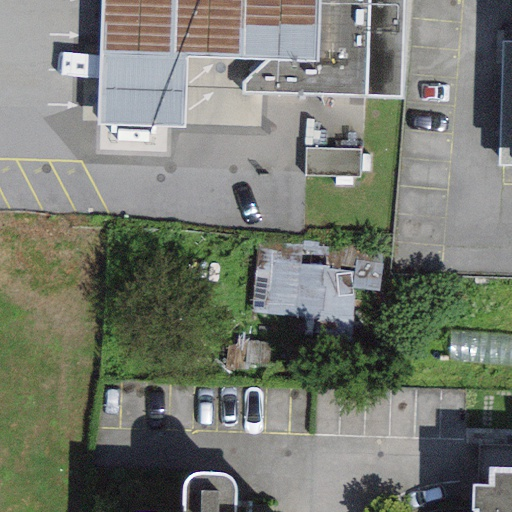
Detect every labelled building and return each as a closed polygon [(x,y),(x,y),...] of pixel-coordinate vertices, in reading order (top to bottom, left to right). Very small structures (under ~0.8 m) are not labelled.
[(317,59),(318,0),(101,0),(97,124),(183,126),(185,56),(268,60),(317,59)] [(318,0),(317,59),(268,60),(243,81),(243,94),(402,99),(405,0),(318,0)] [(511,168),(511,44),(501,44),(498,168),(511,168)] [(299,304),(302,274),(267,271),(264,301),(299,304)] [(511,511),(511,469),(488,468),(488,487),(472,486),(471,511),(511,511)] [(234,511),(235,490),(233,481),(229,477),(223,475),(200,474),(193,475),(186,478),(183,485),(180,511),(234,511)]
